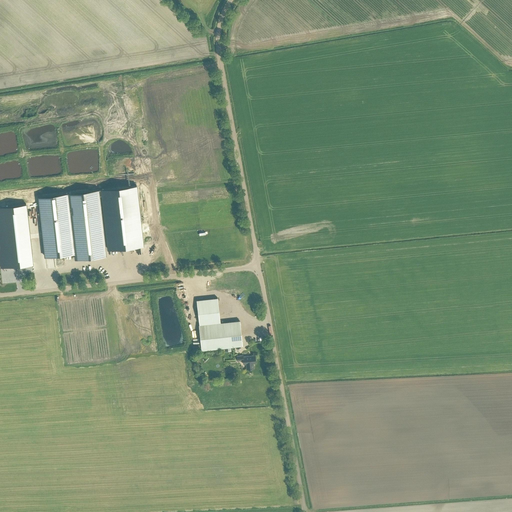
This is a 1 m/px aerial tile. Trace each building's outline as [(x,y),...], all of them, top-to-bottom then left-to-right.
[(119,187),(102,189),(102,194),(108,249),(126,247),(143,245),(137,186),(119,187)] [(99,190),(39,196),(45,256),(75,253),(76,258),(106,255),(99,194),(99,190)] [(26,203),(0,206),(0,239),(1,248),(0,248),(0,258),(1,267),(33,263),(26,203)] [(220,322),(217,297),(197,299),(202,349),(242,345),(239,320),(220,322)] [(256,362),(255,355),(243,356),(243,355),(237,356),(237,360),(243,360),(244,364),(246,363),(246,368),(254,368),(253,363),(256,362)]
